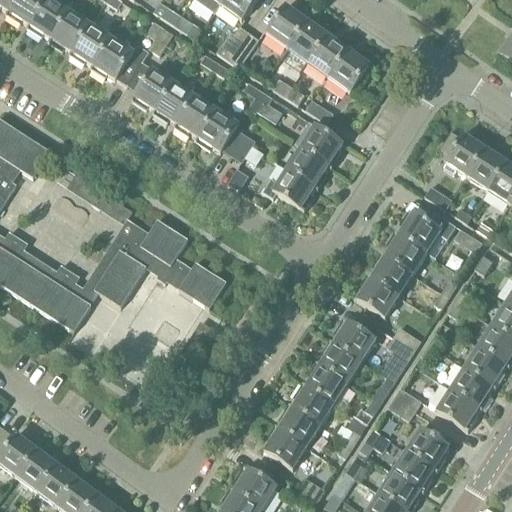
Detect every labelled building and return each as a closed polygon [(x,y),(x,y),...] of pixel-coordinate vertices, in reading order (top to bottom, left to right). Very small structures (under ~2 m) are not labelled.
[(0,0),(0,15),(6,20),(18,0),(0,0)] [(28,34),(48,2),(45,0),(18,0),(6,20),(28,34)] [(112,0),(109,0),(105,7),(117,14),(122,6),(112,0)] [(206,0),(220,10),(226,0),(206,0)] [(226,0),(220,10),(241,25),(258,0),(226,0)] [(48,47),(69,15),(48,2),(28,34),(48,47)] [(174,31),(181,21),(160,7),(153,18),(174,31)] [(288,53),(310,23),(287,7),(266,38),(288,53)] [(70,61),(91,29),(69,15),(48,47),(70,61)] [(181,21),(174,31),(186,39),(192,28),(181,21)] [(308,68),(330,37),(310,23),(288,53),(308,68)] [(155,45),(163,33),(153,27),(148,34),(150,41),(155,45)] [(91,74),(111,43),(91,29),(70,61),(91,74)] [(163,33),(155,45),(150,52),(160,58),(172,39),(163,33)] [(228,65),(248,38),(240,33),(235,40),(231,37),(217,57),(228,65)] [(511,36),(498,58),(511,66),(511,36)] [(329,83),(351,52),(330,37),(308,68),(329,83)] [(248,38),(228,65),(239,72),(258,45),(248,38)] [(127,88),(141,67),(148,56),(138,49),(133,57),(111,43),(91,74),(113,88),(117,82),(127,88)] [(351,52),(329,83),(350,97),(371,67),(351,52)] [(211,76),(217,67),(204,59),(198,68),(211,76)] [(153,119),(174,88),(141,67),(127,88),(137,95),(131,105),(153,119)] [(232,90),(238,81),(217,67),(211,76),(232,90)] [(255,104),(260,95),(238,81),(232,90),(255,104)] [(284,101),(291,92),(280,85),(274,94),(284,101)] [(174,133),(195,101),(174,88),(153,119),(174,133)] [(97,107),(108,115),(121,98),(111,90),(97,107)] [(291,92),(284,101),(298,111),(304,101),(291,92)] [(260,95),(255,104),(249,113),(257,118),(264,108),(268,111),(273,103),(260,95)] [(196,147),(216,115),(195,101),(174,133),(196,147)] [(327,129),(334,119),(313,105),(306,116),(327,129)] [(216,115),(196,147),(217,161),(222,154),(234,134),(238,129),(216,115)] [(50,157),(0,124),(0,289),(73,337),(90,310),(86,307),(94,295),(120,312),(147,269),(160,278),(156,283),(165,289),(169,283),(181,291),(178,295),(209,314),(226,288),(195,269),(191,274),(175,263),(187,245),(156,225),(148,238),(126,225),(82,293),(74,288),(78,282),(60,270),(56,276),(23,254),(27,248),(8,236),(4,242),(0,239),(0,213),(15,190),(7,185),(15,172),(33,184),(50,157)] [(300,151),(332,172),(346,151),(314,130),(300,151)] [(231,160),(244,140),(234,134),(222,154),(231,160)] [(467,182),(486,153),(472,144),(463,138),(444,168),(467,182)] [(262,158),(251,151),(253,146),(244,140),(231,160),(240,167),(244,161),(255,168),(262,158)] [(317,194),(332,172),(300,151),(285,173),(317,194)] [(488,196),(507,166),(486,153),(467,182),(488,196)] [(509,209),(511,204),(511,169),(507,166),(488,196),(509,209)] [(273,202),(276,198),(303,216),(317,194),(285,173),(277,187),(271,183),(263,195),(273,202)] [(445,215),(452,205),(431,191),(425,202),(445,215)] [(466,228),(471,221),(460,214),(455,221),(466,228)] [(396,239),(425,258),(440,235),(411,217),(396,239)] [(488,242),(493,234),(481,227),(476,235),(488,242)] [(475,257),(481,247),(461,234),(454,244),(475,257)] [(493,234),(488,242),(500,250),(505,243),(493,234)] [(412,279),(425,258),(396,239),(388,252),(383,260),(412,279)] [(398,300),(412,279),(383,260),(369,282),(398,300)] [(483,280),(492,266),(482,260),(473,274),(483,280)] [(383,323),(398,300),(369,282),(355,304),(383,323)] [(441,298),(448,302),(455,291),(449,287),(441,298)] [(511,294),(503,308),(511,314),(511,294)] [(454,307),(463,312),(470,301),(461,296),(454,307)] [(441,314),(448,302),(441,298),(434,309),(441,314)] [(456,323),(463,312),(454,307),(447,318),(456,323)] [(511,344),(511,314),(503,308),(489,330),(511,344)] [(331,348),(360,367),(374,344),(346,326),(331,348)] [(505,370),(511,358),(511,344),(489,330),(476,351),(505,370)] [(393,343),(413,356),(420,345),(400,332),(393,343)] [(427,349),(435,355),(442,342),(434,337),(427,349)] [(408,365),(413,356),(393,343),(387,352),(408,365)] [(346,388),(360,367),(331,348),(317,369),(346,388)] [(428,365),(435,355),(427,349),(420,360),(428,365)] [(491,391),(505,370),(476,351),(462,372),(491,391)] [(388,368),(382,378),(394,385),(400,376),(388,368)] [(333,409),(346,388),(317,369),(304,391),(333,409)] [(478,412),(491,391),(462,372),(448,394),(478,412)] [(319,430),(333,409),(304,391),(295,405),(291,412),(319,430)] [(371,404),(379,409),(387,398),(379,393),(371,404)] [(392,403),(414,416),(420,407),(399,393),(392,403)] [(463,435),(478,412),(448,394),(434,416),(463,435)] [(408,425),(414,416),(392,403),(387,412),(408,425)] [(372,420),(379,409),(371,404),(364,415),(372,420)] [(305,452),(319,430),(291,412),(277,434),(305,452)] [(291,474),(305,452),(277,434),(263,456),(291,474)] [(405,456),(433,474),(441,461),(447,452),(419,434),(405,456)] [(373,450),(379,440),(372,435),(365,445),(373,450)] [(345,447),(352,452),(359,440),(352,436),(345,447)] [(0,469),(16,482),(36,455),(14,439),(0,458),(0,469)] [(345,462),(352,452),(345,447),(338,457),(345,462)] [(37,497),(56,470),(36,455),(16,482),(37,497)] [(420,496),(433,474),(405,456),(391,477),(420,496)] [(345,478),(352,483),(360,471),(352,466),(345,478)] [(57,511),(77,485),(64,476),(56,470),(37,497),(57,511)] [(233,497),(256,511),(264,511),(277,493),(248,474),(233,497)] [(409,511),(415,503),(420,496),(391,477),(377,498),(398,511),(409,511)] [(345,494),(352,483),(345,478),(337,489),(345,494)] [(298,492),(318,505),(324,496),(304,483),(298,492)] [(88,511),(98,500),(85,490),(77,485),(57,511),(88,511)] [(308,511),(313,511),(318,505),(298,492),(292,501),(308,511)] [(256,511),(233,497),(222,511),(256,511)] [(398,511),(377,498),(368,511),(398,511)] [(113,511),(105,506),(98,500),(88,511),(113,511)]
